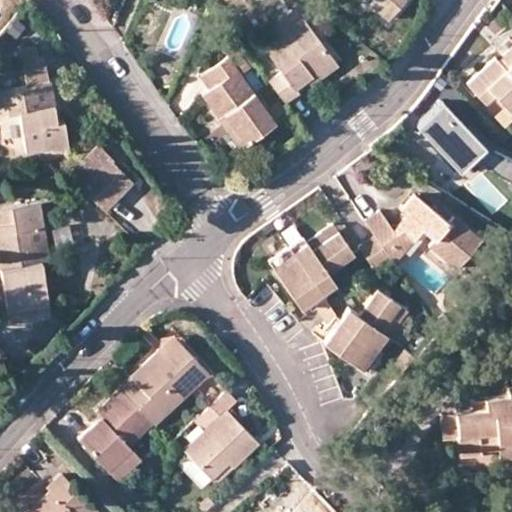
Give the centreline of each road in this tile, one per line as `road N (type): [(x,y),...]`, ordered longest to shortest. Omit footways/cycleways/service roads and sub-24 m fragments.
road 1 (residential): [(227,227),(411,82),(469,0)]
road 2 (residential): [(378,511),(318,460),(270,372),(181,262)]
road 3 (residential): [(52,0),(227,227)]
road 4 (residential): [(0,444),(181,262)]
